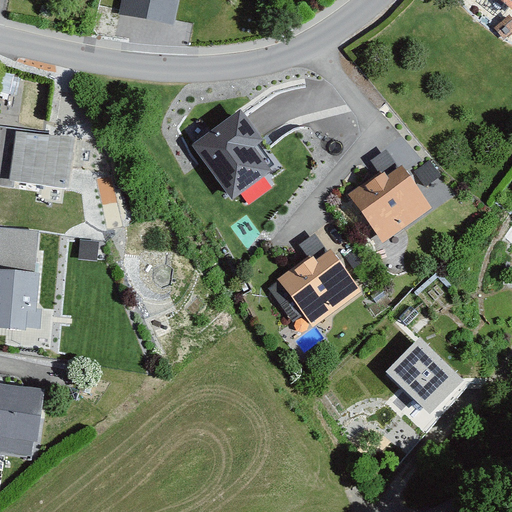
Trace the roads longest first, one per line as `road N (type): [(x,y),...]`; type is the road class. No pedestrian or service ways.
road 1 (residential): [(0,40),(97,61),(244,68),(316,45),(375,0)]
road 2 (track): [(384,511),(511,354)]
